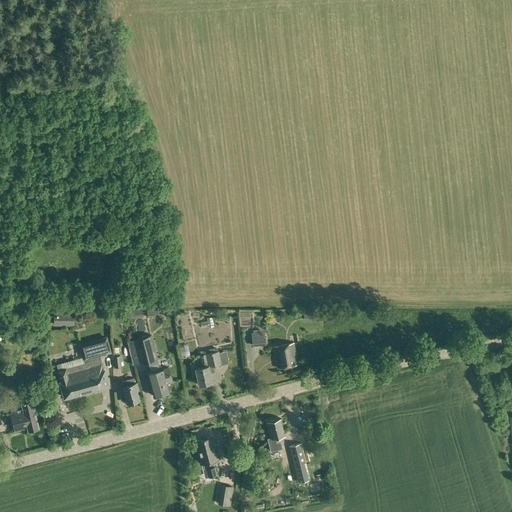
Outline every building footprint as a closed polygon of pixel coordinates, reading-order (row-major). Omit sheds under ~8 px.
[(12,269),(13,289),(29,289),(29,268),(12,269)] [(130,308),(131,312),(132,317),(143,316),(142,310),(142,307),(130,308)] [(304,311),(304,319),(315,320),(316,311),(304,311)] [(54,324),(75,324),(75,313),(54,313),(54,324)] [(221,346),(221,349),(236,347),(234,333),(223,334),(222,326),(200,329),(203,348),(221,346)] [(264,328),(253,330),(253,332),(251,332),(253,345),(266,344),(264,328)] [(147,362),(157,360),(158,359),(151,336),(136,339),(141,364),(147,362)] [(72,362),(80,393),(108,385),(100,355),(110,352),(106,337),(80,344),(84,358),(72,362)] [(274,346),(277,367),(297,364),(294,342),(274,346)] [(189,343),(181,345),(184,358),(192,356),(189,343)] [(137,347),(136,347),(132,348),(136,365),(139,364),(141,364),(139,353),(137,347)] [(208,365),(221,363),(218,350),(200,354),(203,366),(208,365)] [(115,367),(122,366),(120,355),(113,355),(115,367)] [(80,393),(72,362),(57,366),(61,380),(60,381),(64,397),(80,393)] [(208,365),(203,366),(196,368),(199,384),(212,381),(208,365)] [(159,370),(150,373),(147,373),(153,395),(170,391),(168,382),(172,380),(169,368),(164,369),(159,370)] [(122,382),(127,403),(139,399),(136,389),(139,389),(137,382),(135,383),(134,378),(122,382)] [(7,414),(12,433),(31,428),(31,430),(41,428),(34,401),(25,403),(27,412),(21,413),(20,411),(7,414)] [(271,438),(268,438),(271,451),(281,449),(279,442),(283,441),(282,436),(284,435),(281,419),(268,422),(271,438)] [(196,440),(202,463),(221,459),(217,443),(214,444),(212,437),(196,440)] [(290,446),(295,466),(306,464),(301,443),(290,446)] [(209,470),(211,477),(219,475),(216,468),(209,470)] [(219,504),(230,505),(233,487),(222,486),(219,504)]
